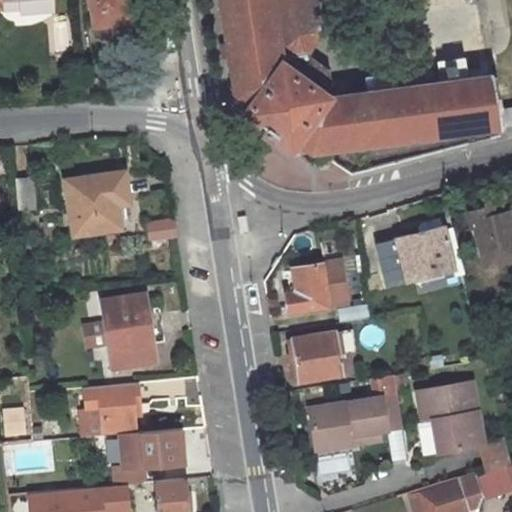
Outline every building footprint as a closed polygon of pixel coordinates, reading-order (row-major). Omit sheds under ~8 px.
[(86,0),(91,30),(97,34),(107,33),(112,29),(111,20),(128,18),(125,0),(86,0)] [(217,0),(233,99),(248,109),(245,116),(290,147),(294,141),(301,146),(309,152),(500,126),(497,109),(491,77),(343,98),(333,89),(330,72),(310,57),(282,61),(271,0),(217,0)] [(320,33),(314,0),(271,0),(282,61),(310,57),(320,33)] [(500,124),(511,122),(511,109),(509,107),(497,109),(500,124)] [(130,202),(126,172),(115,174),(119,204),(130,202)] [(119,204),(115,174),(67,180),(74,235),(123,228),(119,204)] [(31,208),(30,178),(14,178),(16,209),(31,208)] [(511,259),(511,229),(507,212),(494,216),(492,206),(459,215),(463,231),(474,228),(485,268),(511,259)] [(33,227),(32,212),(16,213),(17,229),(33,227)] [(172,219),(147,222),(149,239),(175,237),(172,219)] [(448,270),(440,228),(374,243),(383,285),(448,270)] [(286,310),(324,304),(324,302),(343,299),(336,258),(316,261),(289,265),(292,282),(282,283),(286,310)] [(153,358),(149,339),(146,312),(143,291),(100,297),(111,364),(153,358)] [(146,312),(149,339),(165,337),(161,310),(146,312)] [(352,346),(350,326),(332,329),(335,349),(352,346)] [(338,373),(332,329),(292,335),(297,379),(338,373)] [(439,366),(438,354),(426,356),(428,368),(439,366)] [(396,387),(406,385),(405,372),(394,373),(396,387)] [(382,375),(384,388),(396,387),(394,373),(382,375)] [(127,381),(129,401),(138,400),(135,380),(127,381)] [(131,412),(129,401),(127,381),(84,385),(86,405),(86,408),(89,434),(119,431),(133,430),(131,412)] [(482,447),(473,384),(417,392),(422,422),(431,420),(438,453),(482,447)] [(397,393),(309,407),(316,448),(357,442),(356,433),(378,429),(402,425),(397,393)] [(139,411),(138,400),(129,401),(131,412),(139,411)] [(83,435),(89,434),(86,408),(81,409),(83,435)] [(166,427),(168,449),(178,449),(176,426),(166,427)] [(169,460),(168,449),(166,427),(133,430),(119,431),(122,464),(169,460)] [(356,433),(357,442),(380,438),(378,429),(356,433)] [(0,451),(22,448),(21,441),(21,439),(0,440),(0,451)] [(506,467),(511,465),(511,448),(510,442),(482,447),(475,470),(477,476),(506,467)] [(465,511),(466,511),(460,490),(472,486),(476,498),(480,496),(481,491),(477,476),(469,472),(457,476),(458,482),(412,497),(415,511),(423,509),(423,511),(465,511)] [(185,511),(185,504),(183,494),(182,476),(154,480),(157,511),(185,511)] [(128,511),(157,511),(154,480),(125,483),(128,511)] [(6,511),(128,511),(125,483),(4,497),(6,511)]
